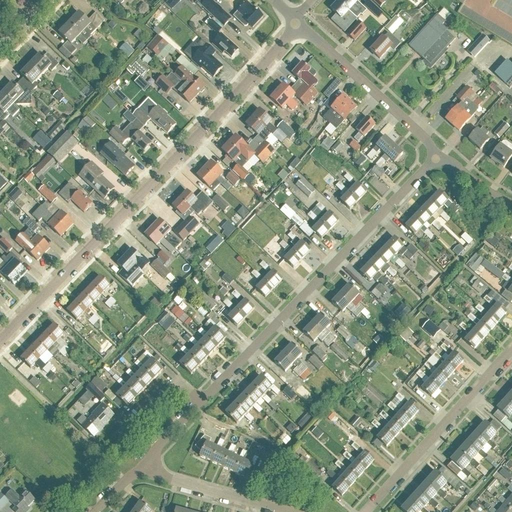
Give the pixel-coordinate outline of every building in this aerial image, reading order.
[(170,0),(166,4),(172,10),(182,0),(170,0)] [(188,16),(198,13),(193,0),(185,0),(183,1),(188,16)] [(199,0),(197,3),(224,29),(232,20),(222,11),(223,10),(216,4),(216,5),(210,0),(199,0)] [(350,0),(339,0),(337,3),(354,18),(357,15),(360,17),(363,14),(360,12),(363,8),(355,1),(353,3),(350,0)] [(385,4),(380,0),(370,0),(380,9),(385,4)] [(383,14),(369,2),(364,7),(373,15),(374,15),(378,19),(383,14)] [(262,18),(253,9),(252,9),(246,3),(233,18),(243,27),(246,24),(252,29),(262,18)] [(337,3),(330,10),(338,17),(333,23),(344,33),(356,20),(354,18),(337,3)] [(78,14),(68,24),(86,42),(90,38),(84,32),(89,26),(95,31),(104,22),(95,14),(87,23),(78,14)] [(385,29),(392,36),(403,24),(396,17),(385,29)] [(436,17),(409,47),(425,62),(423,63),(430,70),(446,52),(445,50),(454,40),(440,27),(443,24),(436,17)] [(222,30),(212,21),(212,22),(209,19),(205,24),(208,26),(207,27),(217,36),(222,30)] [(112,23),(108,27),(112,32),(117,27),(112,23)] [(347,35),(354,42),(365,30),(358,23),(347,35)] [(67,43),(62,48),(58,52),(67,60),(76,51),(71,45),(76,40),(82,46),(86,42),(68,24),(59,35),(67,43)] [(372,25),(369,35),(378,37),(381,27),(372,25)] [(382,39),(370,52),(379,60),(390,48),(394,51),(400,45),(392,38),(388,35),(384,40),(382,39)] [(466,52),(474,60),(490,43),(482,35),(466,52)] [(146,48),(156,56),(162,49),(166,44),(157,36),(146,48)] [(231,59),(238,51),(227,41),(225,42),(219,37),(212,46),(222,55),(224,53),(231,59)] [(193,51),(198,55),(192,62),(200,70),(202,68),(213,79),(222,69),(211,59),(215,54),(206,46),(202,42),(193,51)] [(126,43),(119,51),(128,59),(135,52),(126,43)] [(458,46),(449,54),(457,62),(465,54),(458,46)] [(111,62),(115,59),(106,49),(103,52),(111,62)] [(156,56),(154,58),(157,61),(160,63),(161,64),(169,55),(162,49),(156,56)] [(43,59),(39,56),(30,66),(41,77),(48,70),(51,73),(58,65),(47,54),(43,59)] [(138,60),(130,69),(139,78),(141,79),(149,71),(138,60)] [(507,61),(494,75),(504,85),(509,89),(511,85),(511,64),(511,66),(507,61)] [(302,64),(292,75),(303,85),(299,90),(312,102),(318,95),(312,90),(317,84),(312,79),(315,76),(315,74),(310,69),(309,71),(302,64)] [(23,79),(19,83),(30,94),(31,94),(38,87),(35,84),(41,77),(30,66),(20,76),(23,79)] [(174,76),(181,82),(185,86),(197,97),(199,93),(201,94),(204,91),(202,90),(204,88),(193,78),(198,73),(191,66),(185,72),(181,68),(174,76)] [(185,86),(181,82),(180,83),(171,75),(166,81),(163,78),(156,85),(167,95),(173,88),(174,89),(178,93),(178,94),(189,105),(197,97),(185,86)] [(11,84),(2,94),(13,106),(14,105),(15,106),(31,106),(31,98),(33,96),(31,94),(30,94),(19,83),(15,87),(11,84)] [(276,93),(270,99),(282,111),(286,107),(292,112),(297,106),(291,101),(294,98),(295,97),(294,96),(282,86),(276,93)] [(461,103),(445,120),(452,126),(477,99),(478,98),(466,87),(456,98),(461,103)] [(299,90),(294,96),(295,97),(294,98),(306,108),(312,102),(299,90)] [(495,90),(491,95),(498,100),(502,96),(495,90)] [(326,91),(322,95),(327,99),(331,95),(326,91)] [(60,104),(64,99),(57,92),(52,97),(60,104)] [(2,94),(0,96),(0,120),(3,123),(10,115),(13,118),(19,111),(2,94)] [(108,108),(114,102),(108,96),(102,102),(108,108)] [(342,97),(323,119),(329,125),(349,103),(342,97)] [(477,99),(452,126),(459,132),(478,111),(477,109),(482,103),(477,99)] [(349,103),(329,125),(336,131),(356,109),(349,103)] [(166,135),(176,125),(167,117),(168,116),(158,107),(147,118),(139,110),(133,116),(136,120),(143,128),(150,121),(160,130),(160,129),(166,135)] [(46,109),(42,112),(46,117),(50,113),(46,109)] [(298,119),(303,113),(298,109),(293,115),(298,119)] [(259,111),(252,119),(270,135),(272,137),(276,132),(269,125),(271,123),(259,111)] [(102,127),(105,123),(93,112),(90,116),(102,127)] [(143,128),(136,120),(135,121),(126,112),(122,116),(131,125),(123,133),(122,135),(115,129),(111,125),(106,131),(110,135),(121,146),(127,140),(125,138),(127,136),(131,141),(143,152),(150,145),(138,134),(143,128)] [(87,118),(78,127),(87,135),(95,125),(87,118)] [(252,119),(245,126),(249,129),(247,131),(252,136),(254,134),(258,137),(263,142),(257,148),(269,159),(275,153),(271,149),(277,142),(272,137),(270,135),(252,119)] [(374,127),(366,119),(355,131),(358,134),(353,140),(357,143),(362,138),(363,139),(374,127)] [(0,136),(4,133),(6,134),(4,136),(9,140),(15,134),(3,123),(0,120),(0,136)] [(296,135),(283,122),(277,129),(290,141),(296,135)] [(50,133),(55,138),(63,129),(59,124),(50,133)] [(498,139),(499,140),(509,129),(504,124),(494,135),(494,136),(498,140),(498,139)] [(477,131),(468,141),(479,151),(488,141),(485,138),(489,134),(482,129),(479,132),(477,131)] [(67,134),(47,154),(48,156),(56,162),(59,165),(78,144),(67,134)] [(44,136),(37,144),(43,150),(51,142),(44,136)] [(309,136),(303,142),(309,147),(315,141),(309,136)] [(232,137),(227,142),(229,144),(228,145),(244,160),(248,163),(254,156),(264,165),(269,159),(257,148),(252,153),(247,149),(235,137),(233,139),(232,137)] [(320,146),(327,153),(332,147),(331,146),(333,144),(327,138),(320,146)] [(393,147),(384,138),(372,151),(366,158),(370,161),(380,151),(385,156),(393,147)] [(27,141),(20,147),(25,154),(32,148),(27,141)] [(361,149),(354,142),(349,147),(353,151),(351,154),(354,157),(361,149)] [(511,156),(511,147),(505,142),(502,143),(490,160),(503,170),(511,156)] [(134,168),(124,158),(126,156),(111,143),(100,155),(114,169),(115,168),(125,177),(134,168)] [(337,155),(343,147),(338,143),(331,150),(337,155)] [(225,144),(221,149),(222,150),(221,152),(227,157),(225,159),(231,164),(233,163),(237,167),(232,172),(243,183),(250,175),(248,173),(253,168),(248,163),(244,160),(228,145),(227,146),(225,144)] [(385,156),(375,166),(376,167),(371,172),(379,180),(384,174),(388,177),(392,173),(388,170),(384,174),(379,169),(385,163),(385,164),(389,160),(394,164),(402,155),(393,147),(385,156)] [(50,169),(56,162),(48,156),(42,162),(50,169)] [(356,158),(351,163),(358,169),(362,164),(356,158)] [(279,162),(272,169),(277,173),(284,166),(279,162)] [(222,175),(210,163),(203,170),(219,185),(220,185),(227,192),(231,188),(224,181),(223,182),(219,178),(222,175)] [(113,190),(100,177),(102,175),(94,166),(86,174),(91,179),(86,184),(104,200),(113,190)] [(37,168),(31,174),(34,177),(37,180),(43,174),(37,168)] [(219,185),(203,170),(197,178),(208,189),(209,189),(213,192),(219,185)] [(31,174),(29,173),(23,180),(27,184),(34,177),(31,174)] [(240,181),(232,173),(226,179),(234,188),(240,181)] [(0,174),(0,191),(8,183),(0,175),(0,174)] [(262,179),(266,184),(271,180),(266,175),(262,179)] [(344,179),(350,185),(354,181),(347,175),(344,179)] [(511,182),(501,177),(498,182),(511,189),(511,182)] [(18,187),(22,182),(16,178),(13,183),(18,187)] [(314,193),(301,180),(295,187),(309,199),(314,193)] [(69,184),(59,196),(68,205),(71,201),(84,214),(92,205),(79,192),(78,193),(69,184)] [(348,193),(349,193),(339,184),(335,187),(342,194),(340,195),(343,199),(340,202),(349,211),(358,202),(348,193)] [(349,193),(348,193),(358,202),(366,193),(357,185),(349,193)] [(36,208),(45,199),(31,187),(23,196),(36,208)] [(57,199),(45,188),(40,194),(52,205),(57,199)] [(186,192),(179,200),(190,210),(194,205),(200,211),(204,206),(216,217),(216,216),(219,219),(224,214),(221,211),(203,194),(197,200),(196,199),(195,200),(186,192)] [(12,193),(9,197),(14,202),(18,198),(12,193)] [(430,202),(439,210),(443,207),(447,210),(448,209),(454,215),(458,211),(439,193),(430,202)] [(212,202),(224,213),(229,208),(217,196),(212,202)] [(179,200),(172,208),(178,213),(176,215),(175,214),(184,223),(180,228),(189,236),(199,226),(192,220),(192,221),(189,218),(193,213),(190,210),(179,200)] [(4,202),(0,207),(0,208),(5,212),(9,206),(4,202)] [(439,210),(430,202),(422,210),(441,229),(441,228),(431,219),(439,210)] [(46,203),(42,207),(67,232),(73,225),(54,206),(52,208),(50,206),(46,203)] [(70,219),(73,216),(59,204),(56,207),(70,219)] [(315,208),(311,213),(318,219),(322,214),(326,211),(319,204),(315,208)] [(285,206),(280,212),(290,221),(291,221),(295,216),(285,206)] [(42,207),(33,217),(39,223),(42,220),(61,238),(67,232),(42,207)] [(422,210),(413,219),(432,237),(433,237),(423,227),(426,224),(430,227),(432,226),(438,232),(441,229),(422,210)] [(311,213),(307,217),(314,223),(318,219),(311,213)] [(440,217),(446,224),(450,220),(443,213),(440,217)] [(329,214),(320,223),(329,231),(338,223),(329,214)] [(295,216),(291,221),(300,229),(304,224),(295,216)] [(279,218),(275,223),(284,232),(288,227),(279,218)] [(27,219),(22,224),(29,230),(23,236),(43,256),(50,249),(38,237),(37,238),(33,234),(38,229),(27,219)] [(432,237),(413,219),(405,228),(414,237),(419,231),(429,241),(432,237)] [(253,220),(244,229),(250,235),(259,226),(259,225),(253,220)] [(163,225),(159,221),(152,229),(175,251),(181,245),(172,236),(170,238),(169,237),(168,237),(166,236),(170,232),(169,231),(170,229),(165,224),(163,225)] [(320,223),(312,232),(321,240),(329,231),(320,223)] [(228,239),(236,230),(231,225),(222,234),(228,239)] [(180,228),(174,234),(183,243),(189,236),(180,228)] [(152,229),(144,236),(155,247),(159,243),(171,254),(174,251),(175,251),(152,229)] [(283,242),(282,242),(301,261),(310,252),(291,234),(288,237),(293,242),(291,244),(295,249),(293,252),(283,242)] [(464,235),(459,240),(467,247),(472,242),(464,235)] [(23,236),(16,243),(25,251),(26,251),(37,262),(43,256),(23,236)] [(490,236),(485,242),(497,251),(501,244),(490,236)] [(394,239),(385,248),(394,257),(395,256),(397,253),(401,257),(403,256),(409,261),(417,253),(410,246),(405,251),(394,239)] [(13,250),(2,240),(0,242),(0,248),(7,255),(13,250)] [(282,242),(283,242),(280,240),(276,243),(279,246),(289,255),(284,261),(293,270),(301,261),(282,242)] [(423,251),(427,248),(421,243),(418,246),(423,251)] [(458,258),(463,252),(457,247),(452,252),(458,258)] [(394,257),(385,248),(377,257),(386,265),(389,262),(394,266),(395,264),(401,270),(405,266),(395,256),(394,257)] [(131,250),(124,258),(140,273),(149,264),(137,253),(136,254),(131,250)] [(157,260),(167,269),(172,264),(169,261),(170,260),(162,252),(157,258),(158,259),(157,260)] [(20,280),(26,274),(20,268),(22,266),(11,255),(7,260),(4,258),(1,261),(8,268),(20,280)] [(428,255),(419,262),(427,272),(435,265),(428,255)] [(480,267),(484,262),(476,255),(466,267),(474,274),(480,267)] [(443,270),(450,263),(443,256),(436,263),(443,270)] [(377,257),(368,265),(387,284),(388,284),(378,274),(381,271),(385,274),(387,273),(393,279),(396,275),(386,265),(377,257)] [(132,289),(144,277),(140,273),(124,258),(117,265),(122,270),(117,275),(132,289)] [(167,269),(157,260),(151,267),(165,280),(171,274),(166,270),(167,269)] [(210,260),(204,266),(197,273),(201,276),(211,266),(208,263),(210,261),(210,260)] [(499,281),(504,275),(485,261),(484,262),(480,267),(499,281)] [(190,272),(193,266),(186,262),(183,269),(190,272)] [(259,266),(259,267),(266,273),(269,269),(263,263),(259,266)] [(20,280),(8,268),(4,264),(0,267),(0,272),(14,286),(20,280)] [(387,284),(368,265),(360,274),(369,283),(373,279),(376,281),(378,281),(384,287),(387,284)] [(404,284),(410,290),(422,277),(416,271),(404,284)] [(255,272),(251,276),(258,282),(261,279),(255,272)] [(265,281),(264,281),(273,290),(282,281),(273,272),(265,281)] [(222,280),(229,287),(234,282),(226,275),(222,280)] [(511,280),(504,275),(501,280),(507,284),(507,285),(506,285),(502,289),(505,292),(501,297),(510,304),(511,302),(511,280)] [(435,285),(444,288),(447,279),(438,276),(435,285)] [(100,278),(91,286),(101,295),(109,287),(100,278)] [(472,289),(481,297),(488,288),(478,280),(478,281),(475,278),(470,284),(473,287),(472,289)] [(264,281),(256,290),(265,299),(273,290),(264,281)] [(92,304),(101,295),(91,286),(83,295),(92,304)] [(349,286),(340,295),(350,305),(351,304),(359,296),(349,286)] [(423,287),(419,291),(423,295),(427,291),(423,287)] [(434,294),(442,303),(445,300),(436,291),(434,294)] [(254,310),(245,301),(235,292),(231,295),(238,301),(236,303),(240,306),(236,310),(245,319),(254,310)] [(506,314),(504,312),(509,306),(492,292),(487,297),(483,300),(490,306),(493,302),(497,306),(489,315),(498,323),(506,314)] [(216,307),(203,294),(202,295),(200,293),(195,297),(211,313),(216,307)] [(92,304),(83,295),(75,304),(84,313),(87,315),(90,312),(87,309),(92,304)] [(173,303),(178,308),(186,300),(181,295),(173,303)] [(350,305),(340,295),(331,304),(335,308),(341,314),(346,309),(350,313),(351,313),(357,318),(360,315),(354,309),(355,308),(351,304),(350,305)] [(111,299),(108,302),(113,307),(116,303),(111,299)] [(236,310),(227,300),(223,304),(233,314),(228,319),(237,328),(245,319),(236,310)] [(75,304),(66,313),(76,322),(84,313),(75,304)] [(359,304),(355,308),(354,309),(360,315),(365,310),(359,304)] [(149,305),(146,308),(153,314),(157,310),(152,305),(149,305)] [(430,317),(434,310),(428,306),(423,313),(430,317)] [(498,323),(489,315),(478,306),(475,310),(482,316),(482,315),(486,318),(481,324),(490,332),(498,323)] [(178,320),(183,314),(176,307),(171,313),(178,320)] [(396,316),(401,321),(406,317),(400,311),(396,316)] [(158,321),(156,323),(162,329),(172,319),(165,313),(158,321)] [(481,324),(470,315),(469,316),(466,313),(464,316),(467,318),(467,319),(477,328),(473,333),(472,333),(482,341),(490,332),(481,324)] [(206,320),(208,322),(206,324),(213,331),(207,336),(206,338),(217,348),(226,339),(215,329),(221,324),(212,315),(206,320)] [(91,320),(100,328),(100,327),(97,324),(100,321),(95,316),(91,320)] [(320,316),(311,325),(332,344),(336,340),(330,334),(326,330),(330,326),(320,316)] [(100,328),(91,320),(88,323),(97,331),(100,328)] [(472,333),(473,333),(458,320),(455,324),(466,333),(465,334),(469,337),(464,342),(474,351),(482,341),(472,333)] [(176,332),(179,326),(172,321),(168,327),(176,332)] [(428,322),(422,330),(434,340),(440,331),(428,322)] [(332,344),(311,325),(302,334),(313,344),(317,339),(322,343),(321,344),(324,346),(325,345),(328,348),(332,344)] [(54,326),(45,334),(67,355),(71,358),(75,354),(71,350),(70,351),(67,348),(68,347),(59,339),(63,335),(54,326)] [(341,327),(336,332),(347,343),(346,345),(352,351),(358,356),(364,350),(358,344),(352,339),(353,338),(341,327)] [(397,336),(406,343),(413,335),(405,327),(397,336)] [(204,340),(199,345),(197,347),(208,357),(217,348),(206,338),(207,336),(201,330),(198,333),(204,340)] [(67,355),(45,334),(37,343),(46,352),(52,347),(64,358),(67,355)] [(172,348),(177,344),(170,334),(164,338),(172,348)] [(378,334),(372,340),(377,345),(383,339),(378,334)] [(188,336),(183,340),(187,344),(189,342),(192,339),(188,335),(188,336)] [(389,345),(393,349),(401,341),(397,337),(389,345)] [(199,345),(192,339),(189,342),(195,349),(190,354),(189,356),(200,367),(208,357),(197,347),(199,345)] [(420,351),(425,345),(422,342),(416,348),(420,351)] [(37,343),(28,352),(38,361),(46,352),(37,343)] [(115,352),(120,356),(127,346),(123,343),(115,352)] [(179,344),(175,349),(178,353),(180,352),(183,348),(180,345),(179,344)] [(302,355),(291,345),(283,355),(293,365),(297,368),(307,378),(311,374),(307,370),(297,360),(302,355)] [(334,345),(330,349),(344,363),(348,359),(334,345)] [(463,362),(454,354),(443,345),(440,349),(450,358),(446,363),(445,363),(455,371),(463,362)] [(190,354),(183,348),(180,352),(187,358),(179,365),(190,376),(200,367),(189,356),(190,354)] [(312,353),(323,363),(327,360),(325,358),(326,356),(317,348),(312,353)] [(455,371),(445,363),(446,363),(432,351),(428,355),(438,363),(434,369),(437,372),(447,381),(455,371)] [(30,370),(38,361),(28,352),(20,360),(30,370)] [(144,368),(143,370),(154,380),(162,372),(155,365),(151,361),(153,359),(146,353),(143,357),(149,363),(144,368)] [(293,365),(283,355),(274,364),(284,374),(293,365)] [(323,367),(313,357),(308,362),(318,372),(323,367)] [(141,372),(135,377),(134,379),(145,389),(154,380),(143,370),(144,368),(138,362),(134,366),(141,372)] [(374,373),(379,366),(374,362),(369,368),(374,373)] [(437,372),(434,369),(427,363),(424,367),(430,372),(429,373),(433,377),(429,381),(439,390),(447,381),(437,372)] [(53,368),(48,364),(45,368),(50,372),(53,368)] [(307,378),(297,368),(293,372),(299,378),(303,382),(307,378)] [(132,381),(127,386),(125,388),(136,399),(145,389),(134,379),(135,377),(129,371),(125,374),(132,381)] [(425,386),(421,390),(420,389),(420,388),(414,383),(409,388),(423,401),(428,396),(431,399),(439,390),(429,381),(419,372),(416,376),(422,381),(421,382),(425,386)] [(52,375),(48,379),(53,384),(57,380),(52,375)] [(120,380),(115,376),(113,379),(117,383),(117,384),(123,390),(116,397),(127,408),(136,399),(125,388),(127,386),(120,380)] [(271,388),(260,378),(252,387),(263,397),(264,396),(268,392),(268,393),(271,390),(276,396),(280,393),(273,386),(271,388)] [(93,398),(100,404),(105,398),(96,389),(95,390),(91,385),(86,390),(88,392),(93,398)] [(252,387),(243,396),(254,406),(255,405),(261,399),(268,405),(267,406),(275,413),(278,410),(270,402),(271,402),(264,396),(263,397),(252,387)] [(296,396),(288,388),(282,393),(291,402),(296,396)] [(88,392),(83,397),(89,402),(93,398),(88,392)] [(399,395),(395,398),(402,404),(405,401),(399,395)] [(254,406),(243,396),(234,405),(245,415),(247,414),(252,408),(259,414),(262,411),(255,405),(254,406)] [(497,410),(498,412),(493,417),(509,432),(511,429),(511,407),(505,401),(497,410)] [(401,413),(390,404),(387,407),(397,417),(393,422),(402,430),(410,421),(401,413)] [(401,413),(410,421),(418,412),(409,404),(401,413)] [(92,417),(87,422),(82,418),(77,423),(77,422),(76,422),(92,437),(96,432),(98,434),(104,427),(113,416),(101,405),(91,416),(92,417)] [(234,405),(225,414),(236,425),(244,417),(250,424),(253,420),(247,414),(245,415),(234,405)] [(374,413),(369,408),(365,413),(369,417),(374,413)] [(330,413),(325,419),(330,423),(335,418),(330,413)] [(393,422),(383,413),(379,416),(389,426),(386,429),(384,431),(394,439),(402,430),(393,422)] [(350,425),(355,430),(362,422),(357,418),(350,425)] [(64,428),(70,423),(66,419),(60,424),(64,428)] [(382,428),(374,422),(371,425),(378,431),(377,432),(381,435),(376,440),(386,448),(394,439),(384,431),(382,428)] [(291,424),(285,430),(290,435),(296,429),(291,424)] [(484,424),(475,434),(487,444),(486,445),(493,451),(496,448),(489,442),(496,434),(484,424)] [(311,434),(317,440),(322,435),(316,429),(311,434)] [(487,444),(475,434),(467,443),(478,454),(477,455),(484,461),(485,460),(487,457),(480,451),(486,445),(487,444)] [(235,435),(232,441),(237,444),(240,437),(235,435)] [(285,446),(290,441),(285,435),(279,440),(285,446)] [(216,449),(209,445),(211,440),(204,437),(195,447),(202,453),(199,458),(211,464),(218,450),(220,451),(224,443),(220,441),(216,449)] [(478,454),(467,443),(459,453),(470,463),(469,464),(476,470),(479,467),(472,461),(477,455),(478,454)] [(355,444),(351,448),(358,454),(362,450),(355,444)] [(222,469),(229,455),(231,456),(235,448),(231,446),(227,454),(220,451),(218,450),(211,464),(222,469)] [(318,449),(311,453),(318,459),(323,454),(318,449)] [(238,460),(231,456),(229,455),(222,469),(234,475),(241,461),(243,462),(247,454),(243,452),(238,460)] [(356,462),(356,463),(352,459),(353,459),(346,453),(343,457),(353,466),(348,471),(357,480),(366,471),(356,462)] [(364,453),(356,462),(366,471),(374,462),(364,453)] [(464,470),(469,464),(470,463),(459,453),(450,462),(453,465),(448,470),(456,478),(460,473),(467,480),(471,476),(464,470)] [(487,457),(485,460),(491,465),(494,462),(488,456),(487,457)] [(250,465),(243,462),(241,461),(234,475),(245,480),(252,467),(254,468),(258,459),(254,457),(250,465)] [(338,462),(334,466),(341,472),(345,468),(338,462)] [(436,474),(435,473),(426,483),(437,493),(436,494),(443,500),(446,497),(439,491),(446,483),(452,489),(457,483),(441,468),(436,474)] [(481,469),(477,471),(481,480),(485,478),(481,469)] [(330,471),(327,475),(333,480),(336,477),(330,471)] [(348,471),(340,480),(349,489),(357,480),(348,471)] [(349,489),(340,480),(332,489),(341,498),(349,489)] [(477,480),(468,490),(471,494),(481,484),(477,480)] [(437,493),(426,483),(417,492),(429,503),(428,504),(435,510),(438,506),(431,500),(436,494),(437,493)] [(16,511),(26,511),(29,510),(27,508),(34,501),(24,491),(18,498),(12,491),(5,498),(18,511),(16,511)] [(429,503),(417,492),(409,502),(420,511),(425,511),(423,510),(428,504),(429,503)] [(480,495),(477,499),(485,506),(488,502),(480,495)] [(497,502),(503,506),(510,511),(511,511),(511,495),(506,502),(500,498),(497,502)] [(420,511),(409,502),(401,511),(420,511)]
